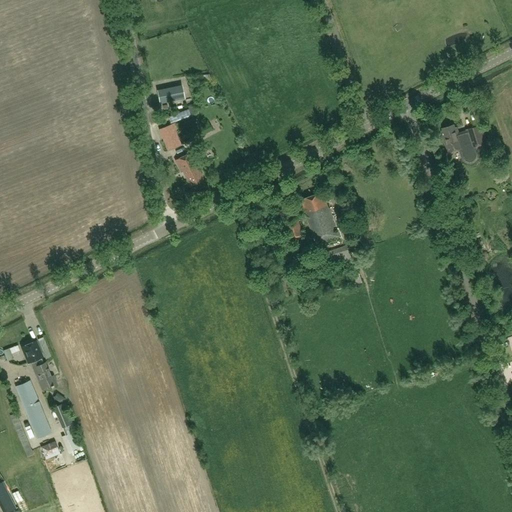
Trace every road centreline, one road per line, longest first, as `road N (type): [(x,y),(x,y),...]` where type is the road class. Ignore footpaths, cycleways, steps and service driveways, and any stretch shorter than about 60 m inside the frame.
road 1 (track): [(230,197),(339,511)]
road 2 (unclassified): [(511,416),(408,106)]
road 3 (unclassified): [(167,230),(408,106)]
road 4 (unclassified): [(167,230),(123,0)]
road 5 (unclassified): [(0,314),(167,230)]
